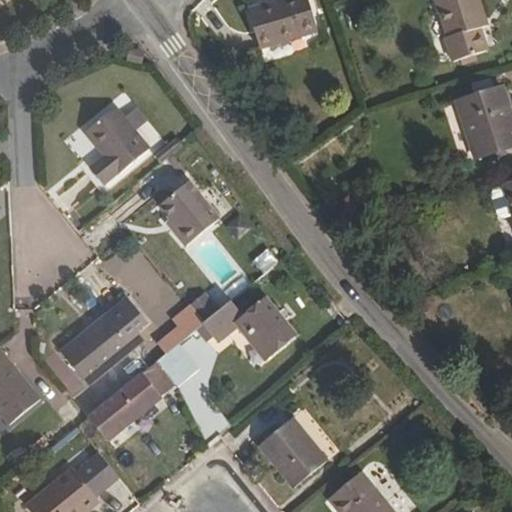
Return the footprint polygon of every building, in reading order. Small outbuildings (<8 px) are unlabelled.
[(325,35),(314,0),(302,0),(255,14),(266,53),(325,35)] [(494,36),(482,0),(454,0),(441,4),(455,50),(458,49),(463,70),(495,60),(488,40),(494,36)] [(511,159),(511,110),(508,98),(464,111),(481,169),(511,159)] [(144,157),(107,116),(76,142),(96,165),(82,176),(97,193),(110,182),(112,184),(144,157)] [(213,223),(182,188),(153,213),(171,235),(167,238),(180,253),(213,223)] [(251,307),(240,291),(209,316),(223,337),(249,316),(275,347),(303,324),(274,292),(251,307)] [(143,329),(118,298),(97,315),(100,318),(51,358),(80,393),(129,354),(122,345),(143,329)] [(223,337),(209,316),(198,325),(213,346),(223,337)] [(213,346),(198,325),(160,357),(167,365),(175,359),(184,369),(213,346)] [(167,365),(160,357),(95,409),(117,434),(168,393),(165,388),(176,377),(167,365)] [(37,403),(0,360),(0,426),(18,448),(46,424),(33,407),(37,403)] [(334,453),(301,411),(269,438),(302,480),(334,453)] [(75,511),(99,493),(74,463),(31,499),(42,511),(75,511)] [(400,511),(364,468),(334,493),(348,511),(400,511)]
